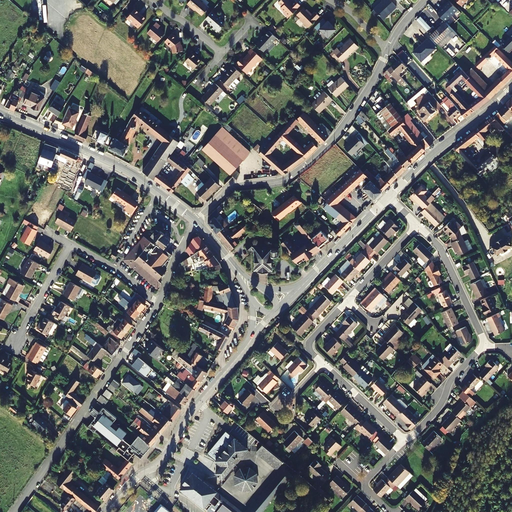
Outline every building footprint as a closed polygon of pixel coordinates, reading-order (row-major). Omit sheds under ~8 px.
[(202,15),(208,7),(199,0),(190,0),(187,3),(191,6),(202,15)] [(288,17),(301,5),(295,0),(292,3),(289,0),(280,0),(278,2),(282,6),(281,8),(285,12),(284,13),(288,17)] [(396,7),(389,0),(383,0),(374,9),(384,19),(396,7)] [(446,22),(459,10),(450,2),(447,5),(446,4),(440,9),(441,10),(438,13),(446,22)] [(306,10),(304,7),(297,14),(300,18),(299,18),(300,19),(303,22),(308,27),(320,16),(316,12),(314,14),(313,13),(311,15),(309,13),(310,12),(307,9),(306,10)] [(140,13),(135,9),(128,18),(139,28),(146,18),(142,15),(142,16),(139,13),(140,13)] [(225,22),(212,11),(206,18),(214,26),(212,28),(217,32),(225,22)] [(323,18),(317,24),(314,27),(318,31),(320,29),(327,37),(334,30),(330,26),(332,25),(327,21),(326,22),(323,18)] [(160,25),(157,22),(148,32),(158,41),(165,33),(158,28),(160,25)] [(431,36),(442,48),(457,34),(446,22),(431,36)] [(277,37),(269,30),(262,37),(261,37),(255,44),(264,51),(269,46),(270,46),(272,43),(272,42),(277,37)] [(177,37),(172,33),(165,41),(167,43),(167,44),(170,46),(171,46),(172,46),(173,51),(175,52),(183,50),(181,43),(180,41),(177,38),(177,37)] [(511,34),(501,45),(509,52),(511,48),(511,34)] [(26,44),(32,48),(36,42),(30,38),(26,44)] [(339,50),(337,48),(333,52),(342,61),(358,46),(351,39),(339,50)] [(422,62),(436,49),(428,39),(422,45),(422,46),(420,48),(420,47),(413,52),(422,62)] [(511,61),(504,54),(496,46),(476,65),(480,70),(496,55),(510,70),(501,79),(500,78),(490,87),(472,68),(466,73),(491,99),(511,78),(511,61)] [(259,62),(262,58),(251,48),(248,52),(249,52),(242,60),(240,59),(236,63),(247,73),(258,61),(259,62)] [(403,60),(408,56),(403,51),(398,55),(403,60)] [(194,69),(201,60),(196,56),(196,55),(193,52),(185,61),(194,69)] [(392,66),(399,74),(408,67),(401,59),(392,66)] [(241,73),(232,65),(225,73),(220,79),(228,86),(229,86),(231,88),(233,88),(240,81),(237,78),(241,73)] [(399,74),(392,66),(386,72),(391,77),(392,75),(402,86),(406,82),(399,74)] [(9,82),(18,69),(14,67),(11,71),(10,71),(4,79),(9,82)] [(463,79),(481,97),(469,106),(474,112),(491,99),(466,73),(463,70),(448,83),(450,85),(456,91),(458,89),(455,86),(463,79)] [(348,85),(341,77),(328,88),(335,96),(348,85)] [(55,80),(50,89),(55,92),(60,83),(55,80)] [(223,90),(215,83),(202,98),(210,105),(223,90)] [(461,107),(464,110),(461,112),(466,118),(474,112),(469,106),(456,91),(450,85),(445,89),(461,106),(461,107)] [(16,87),(11,94),(21,100),(25,93),(20,90),(16,87)] [(32,87),(30,91),(43,97),(45,93),(32,87)] [(429,91),(425,87),(407,103),(411,108),(415,105),(413,102),(424,93),(425,94),(429,91)] [(44,97),(43,97),(30,91),(29,91),(23,104),(38,110),(44,97)] [(329,102),(329,103),(333,100),(324,92),(311,105),(319,113),(325,108),(324,107),(329,102)] [(20,102),(21,100),(11,94),(5,107),(14,111),(19,101),(20,102)] [(447,97),(444,100),(444,101),(446,102),(445,103),(449,107),(446,109),(449,113),(449,114),(453,119),(461,112),(447,97)] [(58,116),(64,107),(54,101),(48,109),(54,113),(54,114),(58,116)] [(402,118),(390,103),(389,104),(401,118),(402,118)] [(430,103),(418,112),(425,120),(437,111),(436,110),(436,109),(434,106),(434,107),(430,103)] [(511,107),(508,103),(496,115),(505,124),(511,116),(511,107)] [(402,119),(401,118),(389,104),(388,105),(376,114),(387,130),(388,130),(402,119)] [(72,127),(79,112),(76,111),(72,109),(70,108),(63,123),(72,127)] [(138,122),(139,123),(162,141),(168,133),(137,109),(132,117),(138,122)] [(88,115),(90,111),(86,110),(74,137),(85,142),(88,135),(83,133),(91,116),(88,115)] [(364,121),(368,118),(362,111),(359,115),(364,121)] [(321,144),(329,137),(328,136),(319,127),(304,112),(297,119),(294,116),(278,135),(288,144),(297,152),(305,159),(318,148),(312,142),(304,149),(288,134),(299,121),(321,144)] [(406,124),(410,121),(412,119),(408,113),(402,118),(401,118),(402,119),(406,124)] [(358,115),(356,119),(361,125),(365,122),(364,121),(359,115),(358,115)] [(501,134),(502,133),(506,130),(494,116),(475,131),(486,144),(491,140),(485,133),(494,126),(501,134)] [(129,146),(128,146),(126,144),(138,122),(132,117),(119,141),(114,138),(109,148),(123,156),(129,146)] [(414,147),(410,150),(412,152),(410,153),(406,157),(412,163),(425,150),(413,133),(406,124),(402,119),(388,130),(392,136),(399,131),(401,134),(403,133),(414,147)] [(406,124),(413,133),(417,130),(410,121),(406,124)] [(126,144),(128,146),(139,123),(138,122),(126,144)] [(332,132),(322,123),(319,127),(328,136),(332,132)] [(202,149),(237,180),(240,173),(235,169),(250,152),(222,127),(202,149)] [(96,140),(96,141),(104,144),(108,134),(104,132),(105,129),(102,128),(101,131),(100,130),(100,132),(95,130),(92,138),(96,140)] [(388,130),(387,130),(384,133),(388,139),(392,136),(388,130)] [(423,131),(420,134),(417,130),(413,133),(425,150),(433,143),(427,136),(423,131)] [(511,136),(506,130),(502,133),(509,140),(511,137),(511,136)] [(458,151),(479,174),(485,169),(498,157),(492,151),(489,147),(485,151),(487,153),(483,156),(482,156),(479,159),(482,161),(479,164),(465,149),(477,139),(483,146),(486,144),(475,131),(455,147),(458,151)] [(179,142),(168,133),(162,141),(158,147),(142,171),(146,174),(154,179),(158,173),(167,159),(171,154),(179,142)] [(368,142),(359,133),(344,147),(352,155),(363,144),(365,145),(368,142)] [(283,175),(305,159),(297,152),(292,156),(294,158),(282,166),(270,155),(280,143),(284,147),(288,144),(278,135),(264,150),(263,149),(259,154),(283,175)] [(502,152),(491,140),(486,144),(489,147),(492,151),(498,157),(502,152)] [(44,164),(51,167),(54,159),(57,151),(58,148),(45,144),(36,167),(42,169),(44,164)] [(395,152),(391,147),(389,149),(406,168),(412,163),(406,157),(404,154),(402,156),(396,151),(395,152)] [(69,176),(71,172),(74,165),(78,157),(58,148),(57,151),(54,159),(51,167),(50,170),(54,171),(57,163),(67,168),(64,174),(69,176)] [(398,176),(406,168),(389,149),(388,148),(384,151),(394,162),(389,166),(398,176)] [(181,171),(171,183),(158,173),(154,179),(172,193),(181,181),(188,173),(190,169),(185,165),(171,154),(167,159),(181,171)] [(202,168),(206,164),(200,158),(199,158),(196,162),(202,168)] [(188,161),(185,165),(190,169),(194,165),(188,161)] [(389,175),(385,179),(389,185),(398,176),(389,166),(385,161),(382,164),(387,170),(386,171),(389,175)] [(84,170),(74,165),(71,172),(82,178),(85,172),(83,171),(84,170)] [(366,175),(360,169),(332,194),(325,200),(339,212),(352,223),(356,218),(352,214),(353,213),(348,209),(347,210),(339,203),(359,184),(363,188),(374,200),(382,192),(366,175)] [(485,169),(479,174),(483,178),(488,173),(485,169)] [(100,195),(107,183),(87,171),(80,183),(100,195)] [(389,185),(385,179),(384,181),(380,177),(377,180),(369,172),(366,175),(382,192),(389,185)] [(188,173),(181,181),(186,187),(194,179),(188,173)] [(219,186),(211,178),(205,184),(212,192),(219,186)] [(202,181),(197,186),(199,189),(197,191),(204,199),(212,192),(205,184),(202,181)] [(283,186),(266,199),(271,212),(277,220),(301,202),(285,188),(283,186)] [(415,203),(416,202),(424,209),(430,203),(434,199),(432,196),(429,199),(424,194),(427,191),(421,186),(410,198),(415,203)] [(125,206),(125,207),(128,209),(127,211),(131,214),(138,204),(130,199),(131,197),(124,192),(124,193),(116,188),(111,196),(125,206)] [(322,197),(325,200),(332,194),(329,190),(322,197)] [(339,212),(325,200),(321,205),(337,219),(338,218),(343,222),(334,231),(339,235),(352,223),(339,212)] [(61,211),(64,205),(60,203),(56,209),(61,211)] [(444,218),(430,203),(424,209),(421,212),(436,227),(444,218)] [(219,214),(218,213),(223,209),(220,205),(208,217),(207,222),(230,250),(238,244),(233,239),(234,238),(228,230),(226,231),(224,228),(228,224),(224,220),(220,223),(215,218),(219,214)] [(507,221),(511,214),(511,213),(507,210),(502,217),(507,221)] [(66,228),(66,229),(71,232),(76,221),(61,213),(56,222),(66,228)] [(395,234),(400,228),(390,219),(381,230),(389,237),(393,233),(395,234)] [(281,244),(295,262),(301,258),(304,256),(306,259),(321,250),(318,247),(311,239),(297,221),(294,224),(308,242),(299,249),(296,246),(292,249),(286,240),(281,244)] [(443,229),(452,237),(458,230),(459,229),(462,227),(457,222),(454,225),(451,221),(443,229)] [(33,236),(37,230),(36,230),(38,226),(30,222),(22,236),(31,241),(34,237),(33,236)] [(467,224),(466,222),(459,229),(460,230),(467,224)] [(506,232),(511,229),(511,228),(509,222),(503,225),(506,232)] [(167,260),(171,255),(163,249),(170,240),(164,235),(165,234),(160,231),(159,232),(155,229),(149,237),(156,243),(154,246),(143,236),(136,245),(137,246),(129,256),(128,254),(123,260),(144,278),(157,288),(160,284),(160,283),(157,280),(166,270),(166,269),(169,261),(167,260)] [(468,251),(458,230),(452,237),(454,241),(451,243),(454,250),(455,250),(458,256),(468,251)] [(328,239),(321,231),(311,239),(318,247),(328,239)] [(40,238),(51,246),(53,242),(43,234),(40,238)] [(376,251),(377,252),(388,241),(380,234),(364,250),(371,256),(376,251)] [(186,250),(191,256),(205,246),(198,236),(193,237),(186,250)] [(40,239),(34,249),(48,257),(53,248),(46,244),(46,243),(40,239)] [(508,239),(503,241),(502,240),(496,243),(496,245),(491,247),(492,248),(490,249),(489,251),(491,254),(493,254),(495,254),(495,255),(501,253),(502,254),(508,251),(507,249),(511,247),(508,239)] [(251,251),(253,253),(253,270),(256,270),(258,271),(258,272),(268,272),(269,270),(272,270),(272,256),(278,256),(278,248),(269,248),(268,246),(267,244),(265,243),(262,243),(260,244),(259,245),(258,247),(257,248),(257,244),(254,244),(254,247),(249,243),(245,247),(250,252),(251,251)] [(426,251),(427,250),(421,243),(413,251),(426,263),(432,256),(426,251)] [(137,246),(136,245),(128,254),(129,256),(137,246)] [(206,245),(205,246),(191,256),(190,256),(192,260),(195,259),(197,262),(204,261),(208,258),(213,256),(206,245)] [(350,263),(351,264),(359,271),(369,260),(362,253),(354,260),(353,259),(350,263)] [(196,270),(212,266),(219,264),(213,256),(208,258),(204,261),(197,262),(194,263),(193,263),(196,270)] [(37,267),(38,268),(40,264),(29,258),(21,272),(31,277),(37,267)] [(393,268),(400,275),(401,276),(411,265),(405,259),(398,266),(397,264),(393,268)] [(436,266),(433,260),(426,269),(427,270),(428,270),(435,285),(443,282),(439,274),(442,273),(440,269),(438,265),(436,266)] [(472,279),(480,276),(473,262),(462,267),(465,274),(469,272),(472,279)] [(76,274),(84,279),(90,269),(88,269),(89,268),(81,264),(76,274)] [(349,282),(359,271),(351,264),(341,275),(349,282)] [(186,273),(184,267),(178,269),(176,275),(186,273)] [(96,273),(90,269),(84,279),(91,282),(96,273)] [(388,275),(389,276),(380,285),(386,290),(388,293),(400,280),(391,272),(388,275)] [(335,274),(324,286),(332,293),(343,281),(335,274)] [(12,285),(6,295),(15,300),(24,285),(10,278),(8,282),(12,285)] [(470,284),(476,296),(477,298),(487,293),(480,280),(470,284)] [(80,286),(70,281),(63,294),(72,299),(80,286)] [(201,300),(205,301),(209,302),(212,290),(216,290),(218,295),(221,293),(226,306),(227,306),(237,306),(234,300),(227,283),(218,285),(206,286),(204,296),(202,296),(201,300)] [(444,308),(453,304),(451,300),(450,300),(445,290),(443,291),(441,287),(431,291),(433,296),(437,294),(444,308)] [(365,300),(364,299),(361,302),(370,311),(378,303),(380,305),(386,298),(375,288),(372,291),(373,291),(365,300)] [(114,297),(119,301),(126,306),(130,303),(123,297),(119,294),(117,293),(114,297)] [(137,293),(130,303),(140,311),(146,305),(144,304),(147,301),(137,293)] [(331,302),(323,295),(307,311),(315,318),(331,302)] [(490,296),(481,301),(484,309),(482,310),(484,314),(496,309),(490,296)] [(0,303),(0,316),(4,319),(10,308),(11,309),(13,305),(3,299),(0,303)] [(52,313),(62,319),(69,306),(61,301),(56,309),(55,308),(52,313)] [(226,306),(209,302),(205,301),(203,307),(225,312),(227,306),(226,306)] [(130,303),(126,306),(125,308),(122,312),(123,313),(131,319),(133,317),(135,318),(140,311),(130,303)] [(400,317),(407,324),(421,309),(414,303),(400,317)] [(239,319),(237,306),(227,306),(225,312),(228,313),(224,322),(234,327),(239,319)] [(453,317),(455,316),(451,308),(441,312),(449,328),(457,324),(453,317)] [(104,313),(109,317),(112,313),(107,309),(104,313)] [(106,321),(109,317),(104,313),(101,311),(98,315),(106,321)] [(133,321),(131,319),(123,313),(119,319),(118,319),(115,322),(126,331),(132,325),(131,324),(133,321)] [(292,327),(301,336),(306,330),(305,329),(313,321),(305,313),(292,327)] [(498,313),(487,318),(495,336),(504,331),(498,318),(500,317),(498,313)] [(336,333),(344,341),(348,337),(346,336),(357,324),(351,318),(350,318),(348,316),(343,322),(345,324),(336,333)] [(37,328),(47,334),(54,322),(45,317),(40,324),(39,324),(37,328)] [(106,334),(108,331),(106,330),(93,320),(91,323),(106,334)] [(121,338),(126,331),(115,322),(111,327),(109,326),(106,330),(108,331),(118,339),(120,336),(121,338)] [(221,350),(229,337),(221,333),(201,323),(198,329),(220,340),(217,347),(221,350)] [(382,338),(386,341),(392,347),(395,344),(393,343),(403,333),(395,325),(386,336),(384,335),(382,338)] [(225,326),(221,333),(229,337),(233,330),(225,326)] [(463,345),(472,341),(465,327),(456,331),(463,345)] [(331,355),(341,344),(333,337),(324,348),(331,355)] [(111,338),(103,347),(109,352),(112,355),(120,345),(111,338)] [(144,348),(156,357),(163,347),(151,338),(144,348)] [(392,347),(386,341),(375,352),(383,360),(394,349),(392,347)] [(26,357),(37,363),(41,356),(45,358),(49,351),(49,349),(46,347),(36,342),(29,354),(28,354),(26,357)] [(270,349),(281,359),(287,352),(277,342),(270,349)] [(95,345),(87,356),(95,362),(97,363),(101,359),(105,354),(106,355),(109,352),(103,347),(97,343),(95,345)] [(199,347),(193,343),(191,346),(192,347),(186,358),(202,368),(208,360),(196,352),(199,347)] [(94,364),(95,362),(87,356),(72,344),(70,347),(78,354),(88,361),(86,362),(83,366),(96,377),(101,370),(94,364)] [(445,355),(453,362),(461,353),(453,346),(445,355)] [(71,351),(86,362),(88,361),(78,354),(70,347),(69,349),(71,351)] [(135,349),(132,352),(138,357),(141,354),(135,349)] [(186,369),(196,377),(201,382),(207,372),(202,368),(186,358),(176,350),(173,354),(188,365),(186,369)] [(343,366),(353,376),(360,368),(361,368),(346,354),(340,360),(344,365),(343,366)] [(412,366),(418,360),(412,354),(406,361),(412,366)] [(440,372),(438,370),(443,364),(433,354),(422,366),(434,378),(440,372)] [(6,359),(7,358),(2,356),(0,360),(0,367),(8,372),(12,363),(6,359)] [(306,364),(299,357),(288,369),(295,376),(300,370),(302,371),(307,366),(305,364),(306,364)] [(132,365),(146,376),(152,369),(138,358),(132,365)] [(479,375),(486,381),(499,367),(490,359),(487,363),(488,365),(479,375)] [(372,380),(360,368),(353,376),(365,387),(372,380)] [(30,369),(27,374),(29,374),(28,376),(24,383),(33,388),(40,376),(30,369)] [(256,383),(267,393),(277,382),(276,381),(278,378),(270,370),(267,373),(269,375),(264,379),(261,377),(256,383)] [(177,376),(186,383),(195,390),(201,382),(196,377),(192,382),(185,377),(184,378),(179,374),(177,376)] [(480,380),(473,374),(467,380),(468,381),(461,389),(471,397),(475,393),(471,390),(480,380)] [(140,384),(129,375),(122,383),(134,392),(134,391),(137,393),(141,388),(139,386),(140,384)] [(425,393),(423,392),(431,384),(423,376),(413,387),(422,396),(425,393)] [(63,392),(71,398),(79,404),(81,405),(84,401),(72,392),(79,382),(74,378),(63,392)] [(114,379),(111,383),(117,388),(120,383),(114,379)] [(325,398),(332,391),(326,385),(325,385),(322,382),(322,383),(319,380),(313,387),(316,389),(315,390),(316,390),(313,393),(322,401),(325,398)] [(382,395),(387,389),(377,380),(371,385),(382,395)] [(189,398),(195,390),(186,383),(183,387),(175,382),(172,386),(189,398)] [(114,392),(117,388),(111,383),(108,387),(114,392)] [(184,405),(189,398),(172,386),(171,385),(166,392),(184,405)] [(102,393),(109,398),(113,393),(106,388),(102,393)] [(245,406),(255,396),(247,389),(238,399),(245,406)] [(335,393),(332,391),(325,398),(328,401),(328,400),(338,409),(345,401),(336,392),(335,393)] [(105,406),(108,400),(101,395),(97,400),(105,406)] [(398,416),(405,409),(390,395),(383,403),(398,416)] [(71,415),(79,404),(71,398),(63,409),(71,415)] [(220,406),(227,413),(234,405),(227,399),(220,406)] [(452,411),(460,419),(466,412),(469,415),(474,410),(471,407),(463,400),(452,411)] [(171,402),(162,414),(173,421),(181,410),(171,402)] [(353,421),(357,424),(362,419),(358,415),(359,414),(348,404),(341,411),(352,422),(353,421)] [(141,458),(151,446),(139,436),(132,446),(123,439),(128,433),(120,427),(117,431),(111,426),(117,419),(110,412),(108,414),(104,411),(102,414),(94,408),(90,413),(96,418),(89,427),(93,431),(97,427),(112,439),(111,440),(119,446),(131,456),(132,458),(135,454),(141,458)] [(406,408),(405,409),(398,416),(408,425),(407,426),(411,429),(419,420),(406,408)] [(167,428),(173,421),(162,414),(160,417),(158,415),(150,410),(148,413),(167,428)] [(312,427),(320,418),(311,410),(307,415),(309,417),(306,420),(312,427)] [(266,414),(263,411),(255,420),(269,432),(276,424),(266,414)] [(461,420),(460,419),(452,411),(449,414),(450,415),(441,425),(449,432),(461,420)] [(162,434),(167,428),(148,413),(145,416),(154,423),(152,426),(162,434)] [(42,431),(48,424),(39,416),(32,423),(42,431)] [(136,418),(134,421),(156,439),(162,434),(152,426),(150,429),(146,426),(136,418)] [(365,422),(362,419),(357,424),(355,427),(358,430),(359,429),(369,438),(376,431),(366,421),(365,422)] [(131,424),(138,430),(142,433),(139,436),(151,446),(156,439),(134,421),(131,424)] [(207,453),(216,460),(217,459),(223,464),(222,465),(216,472),(223,479),(248,449),(239,442),(240,441),(238,439),(237,439),(226,431),(207,453)] [(295,431),(283,443),(291,450),(302,438),(295,431)] [(430,451),(442,438),(434,431),(425,441),(424,440),(422,443),(430,451)] [(382,436),(382,437),(379,434),(373,440),(376,442),(375,444),(379,448),(377,450),(384,456),(393,446),(382,436)] [(303,441),(308,446),(313,440),(308,436),(303,441)] [(339,449),(342,446),(332,437),(324,446),(326,448),(324,450),(330,456),(337,447),(339,449)] [(269,447),(273,443),(269,439),(265,444),(269,447)] [(263,444),(257,451),(257,454),(275,468),(278,468),(283,461),(263,444)] [(119,479),(132,463),(128,459),(127,458),(118,470),(89,446),(84,452),(119,479)] [(127,458),(128,459),(131,456),(119,446),(116,450),(117,451),(127,458)] [(317,489),(329,476),(318,465),(319,463),(315,459),(307,468),(312,472),(319,479),(313,486),(317,489)] [(396,469),(388,478),(395,484),(397,486),(410,472),(402,464),(397,469),(396,469)] [(213,495),(219,500),(223,503),(234,511),(260,511),(295,471),(287,465),(247,511),(241,511),(216,492),(213,495)] [(57,483),(68,492),(76,498),(77,499),(92,511),(94,511),(99,506),(69,482),(77,472),(70,467),(57,483)] [(236,485),(240,488),(253,472),(249,468),(241,469),(235,476),(236,485)] [(256,474),(253,472),(240,488),(243,491),(251,489),(257,483),(256,474)] [(190,477),(192,479),(189,477),(189,478),(191,480),(188,479),(184,485),(180,489),(204,508),(213,495),(216,492),(193,473),(190,477)] [(344,496),(351,489),(336,475),(329,483),(344,496)] [(97,492),(96,492),(105,500),(114,489),(105,482),(107,480),(102,476),(98,481),(103,485),(97,492)] [(395,484),(388,478),(384,481),(383,480),(373,490),(381,497),(390,487),(392,488),(395,484)] [(169,502),(145,482),(142,486),(165,506),(169,502)] [(407,496),(405,499),(408,502),(409,500),(418,509),(425,501),(413,490),(407,496)] [(68,497),(61,505),(69,511),(92,511),(77,499),(73,504),(84,511),(76,511),(69,506),(76,498),(68,492),(65,495),(68,497)] [(349,503),(359,511),(366,511),(370,508),(357,495),(349,503)] [(219,500),(215,506),(212,504),(207,510),(209,511),(215,511),(223,503),(219,500)] [(234,511),(223,503),(215,511),(234,511)]
